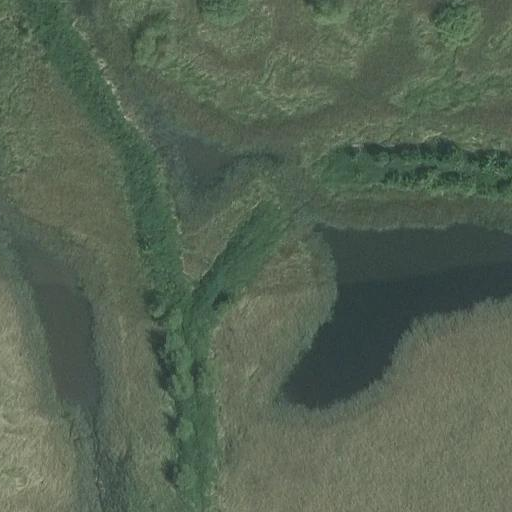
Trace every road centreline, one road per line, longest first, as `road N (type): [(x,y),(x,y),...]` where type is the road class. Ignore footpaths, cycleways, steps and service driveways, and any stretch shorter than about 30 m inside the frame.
road 1 (track): [(30,0),(139,182),(183,349),(195,511)]
road 2 (track): [(179,331),(281,201),(318,178),(376,170),(511,181)]
